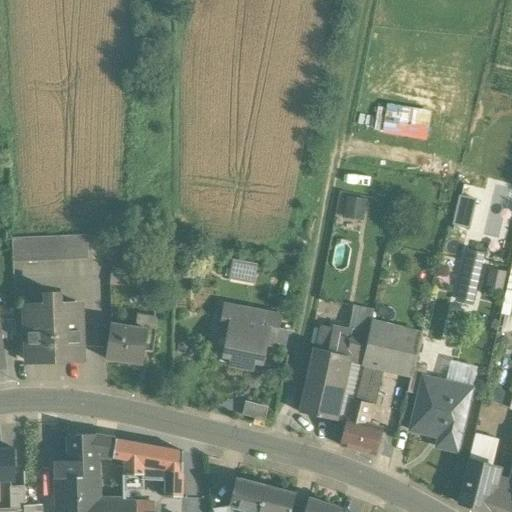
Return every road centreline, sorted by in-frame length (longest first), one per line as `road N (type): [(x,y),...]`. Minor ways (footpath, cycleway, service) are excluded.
road 1 (unknown): [(277,453),(363,0)]
road 2 (unclassified): [(419,511),(355,477),(244,444),(101,409),(0,404)]
